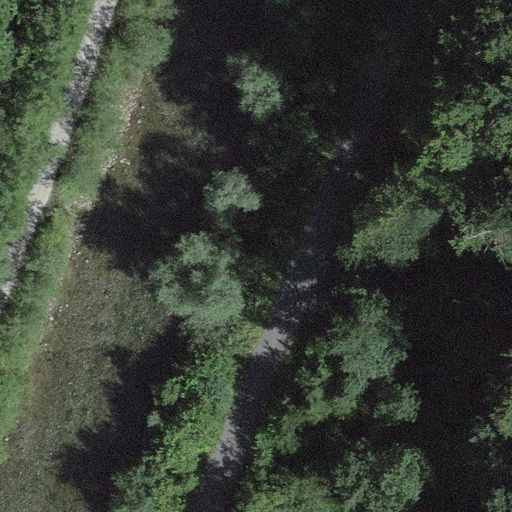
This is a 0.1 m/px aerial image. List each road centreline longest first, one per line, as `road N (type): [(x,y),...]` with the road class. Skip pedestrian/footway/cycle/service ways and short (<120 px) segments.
road 1 (unclassified): [(194,511),(407,0)]
road 2 (track): [(0,265),(102,0)]
